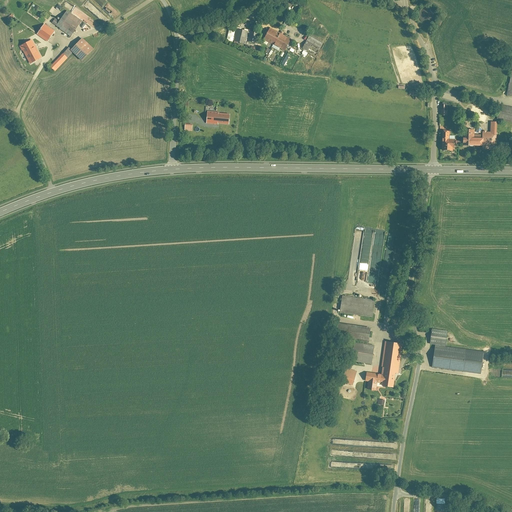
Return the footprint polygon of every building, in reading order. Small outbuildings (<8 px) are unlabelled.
[(420,13),(420,18),(422,21),(427,23),(432,23),(435,20),(436,15),(435,11),(431,8),(427,7),(423,9),(420,13)] [(68,12),(59,25),(74,36),(83,23),(68,12)] [(44,24),(37,34),(47,42),(55,31),(44,24)] [(274,27),(266,41),(287,53),(295,39),(274,27)] [(237,29),(234,41),(259,46),(261,34),(237,29)] [(312,35),(308,43),(321,50),(326,42),(312,35)] [(41,58),(31,40),(20,46),(22,50),(24,49),(31,63),(41,58)] [(84,40),(71,51),(82,63),(95,51),(84,40)] [(308,44),(304,49),(311,53),(314,48),(308,44)] [(442,87),(439,98),(457,103),(461,93),(442,87)] [(511,107),(503,106),(501,119),(511,121),(511,107)] [(208,111),(208,125),(231,126),(231,111),(208,111)] [(473,145),(483,145),(483,149),(496,150),(497,122),(491,121),(491,132),(483,132),(483,135),(474,135),(474,130),(464,129),(463,145),(473,146),(473,145)] [(200,131),(199,141),(227,144),(228,134),(200,131)] [(451,150),(451,149),(460,149),(460,140),(451,140),(451,132),(441,132),(442,151),(451,150)] [(344,297),(342,314),(374,318),(376,300),(344,297)] [(342,323),(341,330),(370,334),(371,327),(342,323)] [(449,331),(432,330),(431,343),(448,345),(449,331)] [(351,343),(350,356),(373,359),(375,346),(351,343)] [(380,392),(380,387),(397,389),(402,345),(386,343),(382,372),(368,370),(367,381),(369,382),(368,390),(380,392)] [(435,348),(433,368),(481,374),(484,354),(435,348)] [(354,369),(349,385),(360,388),(365,373),(354,369)]
